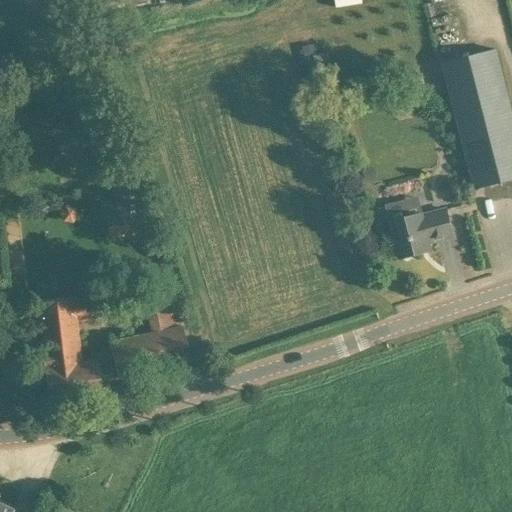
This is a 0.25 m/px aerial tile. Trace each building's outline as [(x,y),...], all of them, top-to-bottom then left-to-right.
[(475,190),(511,180),(511,107),(497,50),(443,64),(475,190)] [(423,75),(413,77),(417,93),(426,91),(423,75)] [(128,225),(129,225),(146,223),(144,204),(142,185),(111,188),(112,202),(114,226),(128,225)] [(454,204),(464,202),(461,192),(451,195),(454,204)] [(391,222),(401,259),(421,254),(419,246),(454,237),(447,210),(422,216),(422,214),(391,222)] [(190,362),(181,325),(173,287),(140,289),(149,332),(107,342),(116,379),(190,362)] [(99,320),(96,296),(38,303),(45,367),(48,401),(100,395),(96,361),(83,362),(79,322),(99,320)]
